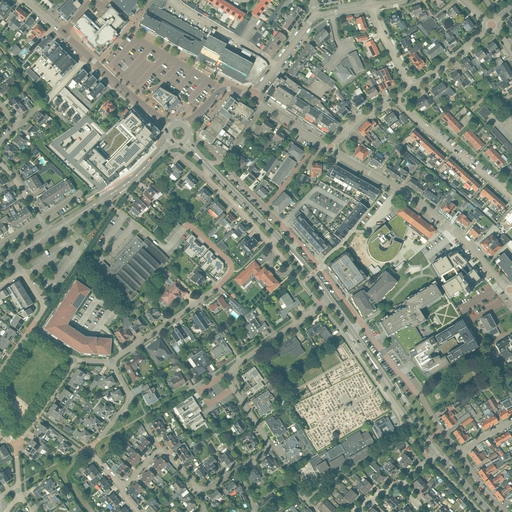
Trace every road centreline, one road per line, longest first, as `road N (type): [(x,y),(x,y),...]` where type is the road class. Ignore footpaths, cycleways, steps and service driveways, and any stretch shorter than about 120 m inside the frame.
road 1 (residential): [(238,469),(267,442),(232,388),(231,369),(327,296)]
road 2 (residential): [(112,362),(240,271),(190,223)]
road 3 (residential): [(120,490),(88,448),(127,404),(112,362)]
road 4 (unclassified): [(511,196),(396,98)]
road 5 (unclassified): [(508,291),(460,235),(398,189)]
road 6 (secondary): [(435,451),(352,331)]
road 7 (tertiary): [(49,233),(124,186),(158,153)]
road 8 (unclassified): [(174,0),(277,67)]
